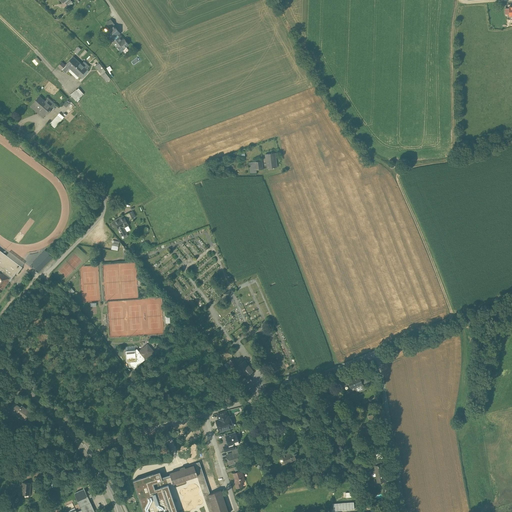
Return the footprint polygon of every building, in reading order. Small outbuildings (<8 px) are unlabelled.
[(114,26),(106,32),(113,41),(119,37),(120,37),(118,34),(115,36),(113,33),(115,31),(117,29),(114,26)] [(113,41),(112,42),(116,46),(117,46),(117,45),(121,42),(118,38),(119,37),(113,41)] [(121,42),(117,45),(117,46),(121,51),(120,50),(123,48),(124,49),(125,49),(124,48),(128,45),(126,41),(125,41),(124,40),(121,42)] [(50,72),(37,57),(35,59),(33,60),(32,61),(46,76),(50,72)] [(81,64),(73,57),(66,65),(70,69),(79,77),(86,69),(81,64)] [(99,63),(95,66),(101,75),(105,71),(99,63)] [(66,65),(62,70),(66,73),(70,69),(66,65)] [(82,96),(76,89),(76,90),(71,94),(70,94),(76,101),(82,96)] [(45,101),(39,96),(32,104),(45,115),(52,107),(45,101)] [(55,104),(48,98),(45,101),(52,107),(55,104)] [(57,116),(50,124),(54,128),(59,123),(62,120),(57,116)] [(275,153),(265,154),(267,168),(277,167),(275,153)] [(257,169),(264,168),(263,161),(250,162),(250,173),(257,172),(257,169)] [(123,216),(114,221),(114,222),(117,226),(121,236),(123,235),(126,233),(123,227),(128,225),(123,217),(124,216),(123,216)] [(0,292),(0,291),(2,289),(2,290),(9,281),(0,273),(0,263),(1,264),(7,256),(0,250),(0,292)] [(45,250),(31,264),(39,271),(52,258),(45,250)] [(22,267),(7,256),(1,264),(0,263),(0,273),(9,281),(10,281),(16,272),(17,273),(22,267)] [(139,351),(137,349),(135,350),(126,351),(127,362),(129,362),(129,367),(132,366),(134,369),(154,352),(147,344),(139,351)] [(245,374),(246,377),(253,372),(245,360),(237,366),(231,359),(226,363),(232,371),(234,369),(240,378),(245,374)] [(363,374),(354,378),(350,380),(349,379),(348,379),(348,380),(349,383),(352,389),(353,390),(356,389),(355,387),(362,385),(361,380),(365,379),(363,374)] [(344,381),(340,376),(337,379),(341,382),(340,383),(342,386),(349,383),(348,380),(344,381)] [(333,409),(327,400),(323,402),(324,404),(326,407),(329,412),(333,409)] [(30,412),(22,406),(20,408),(13,403),(14,402),(13,402),(10,406),(8,409),(8,410),(15,415),(14,416),(16,413),(25,420),(25,421),(28,416),(30,412)] [(225,411),(217,414),(219,420),(227,417),(225,411)] [(219,420),(216,421),(220,431),(232,427),(229,417),(227,417),(219,420)] [(372,424),(360,427),(362,437),(362,435),(366,434),(366,436),(366,435),(373,434),(372,424)] [(235,433),(226,436),(229,445),(229,446),(232,445),(235,444),(234,442),(238,441),(235,433)] [(293,451),(286,454),(285,451),(281,452),(282,455),(283,457),(282,457),(284,462),(285,462),(285,464),(296,459),(293,451)] [(232,453),(226,455),(229,464),(240,461),(238,453),(237,452),(232,453)] [(195,478),(197,477),(202,476),(198,464),(194,465),(195,471),(196,470),(197,476),(197,475),(173,483),(175,489),(186,485),(185,482),(195,478)] [(381,464),(372,466),(372,468),(373,473),(376,473),(382,472),(382,471),(382,467),(381,464)] [(193,465),(170,473),(170,474),(172,481),(173,483),(197,475),(197,476),(196,470),(195,471),(194,465),(193,465)] [(160,469),(134,478),(145,511),(178,511),(168,482),(172,481),(170,474),(163,477),(160,469)] [(241,471),(233,473),(234,476),(235,481),(237,488),(242,487),(241,482),(244,481),(241,471)] [(382,472),(376,473),(377,482),(386,480),(385,471),(382,471),(382,472)] [(214,511),(209,494),(202,476),(197,477),(209,511),(214,511)] [(31,483),(22,482),(22,489),(18,489),(18,493),(21,493),(21,494),(30,494),(31,483)] [(92,507),(84,488),(75,492),(75,493),(74,494),(74,495),(81,510),(82,511),(93,511),(92,509),(93,508),(92,507)] [(221,490),(209,494),(214,511),(227,511),(220,491),(221,490)] [(392,492),(385,493),(386,500),(393,499),(392,492)] [(333,510),(355,509),(354,502),(333,503),(333,510)]
